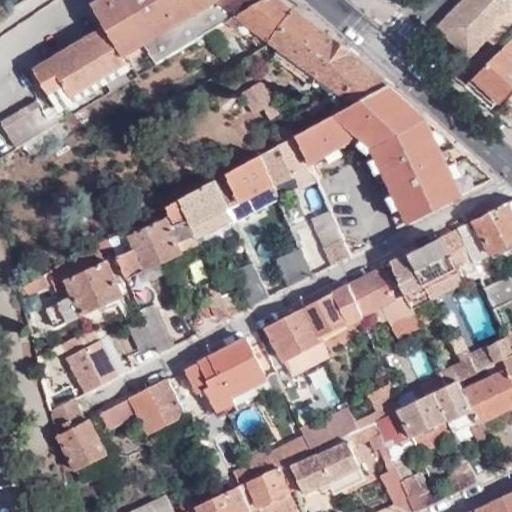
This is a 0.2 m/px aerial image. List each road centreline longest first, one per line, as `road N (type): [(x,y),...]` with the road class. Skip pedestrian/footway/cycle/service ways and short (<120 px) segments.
road 1 (residential): [(79,410),(511,181)]
road 2 (secondary): [(380,49),(511,165)]
